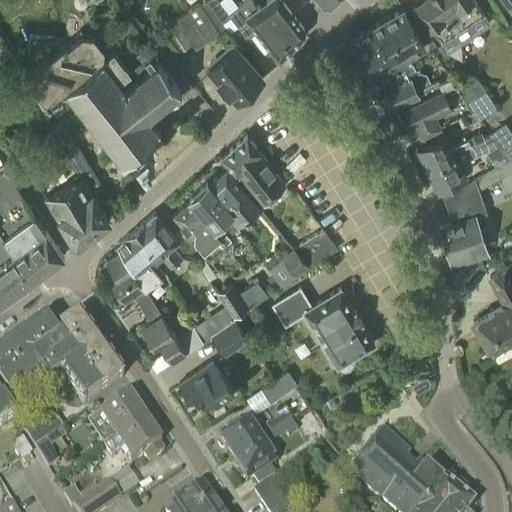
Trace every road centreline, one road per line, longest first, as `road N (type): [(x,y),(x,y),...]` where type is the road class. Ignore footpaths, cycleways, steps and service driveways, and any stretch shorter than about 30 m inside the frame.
road 1 (residential): [(443,401),(430,268),(413,197),(326,32)]
road 2 (residential): [(326,32),(62,272)]
road 3 (residential): [(224,511),(62,272)]
road 4 (residential): [(493,511),(489,488),(444,430),(443,401)]
